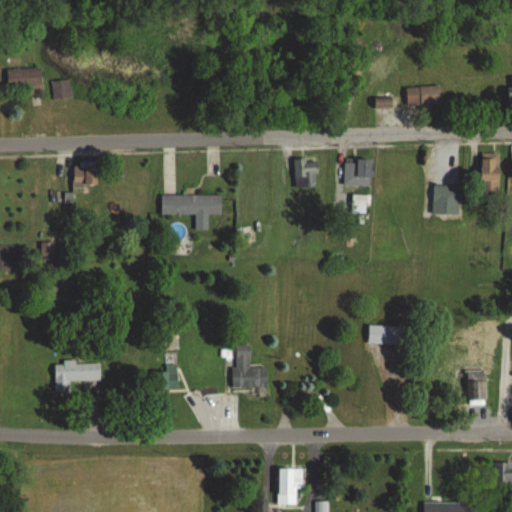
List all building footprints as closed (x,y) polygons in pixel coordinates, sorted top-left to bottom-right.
[(29,95),(42,94),(42,69),(6,69),(7,89),(29,89),(29,95)] [(51,82),(52,100),(70,99),(69,80),(51,82)] [(441,86),(406,86),(406,106),(441,106),(441,86)] [(498,154),(481,154),(481,183),(498,183),(498,154)] [(293,187),(317,187),(317,156),(293,156),(293,187)] [(370,158),(343,158),(343,186),(370,186),(370,158)] [(97,187),(97,164),(73,164),(72,193),(64,193),(64,202),(81,202),(81,187),(97,187)] [(432,204),(457,204),(457,186),(432,186),(432,204)] [(352,217),(368,217),(368,194),(352,194),(352,217)] [(220,195),(161,195),(161,215),(194,215),(194,229),(208,229),(208,214),(220,214),(220,195)] [(367,344),(402,344),(402,326),(367,326),(367,344)] [(266,388),(266,367),(249,367),(250,345),(234,345),(233,387),(266,388)] [(99,360),(54,361),(54,395),(72,394),(71,380),(99,380),(99,360)] [(164,367),(164,387),(175,387),(175,367),(164,367)] [(466,372),(466,406),(485,406),(485,372),(466,372)] [(511,463),(501,463),(501,488),(511,487),(511,463)] [(300,469),(277,469),(277,505),(300,505),(300,469)] [(326,511),(326,502),(316,502),(315,511),(326,511)]
